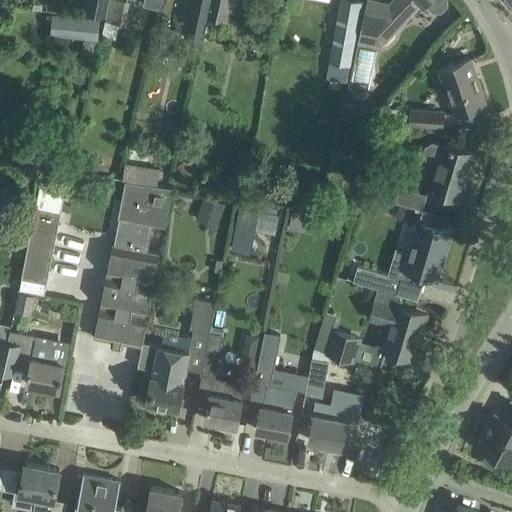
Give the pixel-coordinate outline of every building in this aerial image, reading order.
[(105,15),(107,0),(84,0),(83,11),(105,15)] [(108,0),(105,15),(101,32),(112,35),(115,22),(127,26),(133,2),(127,0),(126,0),(108,0)] [(210,0),(208,15),(225,19),(229,0),(210,0)] [(350,64),(352,65),(363,0),(360,0),(340,0),(326,78),(347,82),(350,64)] [(422,4),(424,2),(433,11),(442,11),(448,4),(447,0),(392,0),(366,28),(382,42),(420,3),(422,4)] [(83,38),(80,56),(93,58),(97,39),(99,39),(101,18),(52,13),(50,35),(83,38)] [(363,48),(358,71),(370,74),(375,51),(363,48)] [(455,112),(485,102),(475,71),(473,72),(468,60),(471,59),(470,57),(440,68),(455,112)] [(388,108),(345,99),(341,117),(384,126),(388,108)] [(443,110),(397,107),(396,121),(442,124),(443,110)] [(454,144),(443,141),(442,143),(433,141),(425,144),(423,152),(427,159),(436,162),(429,188),(461,197),(466,178),(464,177),(471,152),(474,153),(474,152),(453,146),(454,144)] [(199,174),(187,158),(177,165),(188,181),(199,174)] [(265,183),(267,181),(277,171),(267,161),(255,173),(265,183)] [(137,164),(135,179),(157,182),(159,167),(137,164)] [(69,172),(43,168),(41,178),(67,183),(69,172)] [(113,241),(94,336),(112,340),(111,344),(123,347),(124,342),(141,345),(153,288),(173,185),(126,178),(115,233),(123,234),(121,242),(113,241)] [(427,193),(399,185),(384,180),(380,192),(396,197),(395,200),(423,208),(427,193)] [(217,225),(225,203),(204,195),(196,218),(217,225)] [(240,204),(232,247),(249,250),(254,227),(274,231),(277,211),(240,204)] [(35,206),(31,229),(30,229),(24,262),(21,276),(47,282),(61,211),(35,206)] [(292,210),(289,226),(315,231),(318,214),(292,210)] [(397,292),(401,277),(404,267),(431,275),(440,246),(445,247),(451,230),(418,220),(409,250),(398,247),(390,273),(358,264),(353,280),(381,288),(397,292)] [(381,288),(372,317),(391,322),(384,346),(386,347),(413,355),(426,313),(397,305),(400,293),(397,292),(381,288)] [(15,311),(31,315),(36,295),(19,291),(15,311)] [(196,296),(190,327),(194,328),(192,335),(209,338),(210,331),(216,300),(196,296)] [(323,319),(314,347),(355,360),(361,339),(362,336),(337,328),(338,324),(323,319)] [(10,330),(8,341),(21,343),(17,358),(31,360),(26,382),(60,388),(66,356),(50,353),(52,342),(36,339),(37,335),(10,330)] [(264,330),(254,383),(267,386),(270,386),(271,382),(280,333),(264,330)] [(202,374),(199,388),(211,390),(209,398),(208,403),(205,418),(237,424),(241,404),(242,397),(245,381),(229,378),(215,375),(216,375),(224,334),(211,331),(210,331),(209,338),(202,372),(202,374)] [(0,370),(12,372),(16,357),(17,358),(21,343),(8,341),(0,339),(0,370)] [(162,344),(143,341),(138,365),(154,367),(147,400),(148,400),(150,404),(159,406),(162,403),(178,407),(190,350),(162,344)] [(322,396),(329,360),(312,357),(305,392),(322,396)] [(261,402),(256,428),(288,434),(293,409),(292,409),(297,387),(271,382),(270,386),(267,386),(263,403),(261,402)] [(309,439),(342,445),(347,419),(350,401),(336,398),(333,416),(315,412),(309,439)] [(489,423),(478,443),(488,448),(483,458),(484,462),(495,468),(500,467),(504,457),(511,461),(511,400),(510,400),(502,416),(495,412),(494,415),(496,416),(491,424),(489,423)] [(36,494),(32,511),(50,511),(54,498),(60,467),(26,461),(20,491),(36,494)] [(83,472),(75,511),(120,511),(122,503),(116,502),(121,479),(83,472)] [(145,510),(145,511),(179,511),(180,511),(184,491),(150,485),(147,504),(145,510)] [(194,511),(239,511),(242,502),(212,496),(209,511),(196,511),(195,511),(194,511)]
